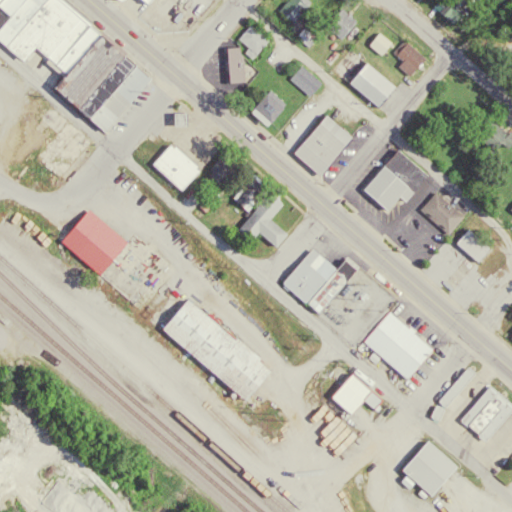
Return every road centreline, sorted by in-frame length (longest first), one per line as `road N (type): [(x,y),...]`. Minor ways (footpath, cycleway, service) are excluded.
road 1 (secondary): [(511,370),(88,0)]
road 2 (residential): [(112,152),(241,0)]
road 3 (residential): [(326,206),(451,56)]
road 4 (residential): [(511,108),(386,0)]
road 5 (residential): [(0,181),(42,201),(58,199),(112,152)]
